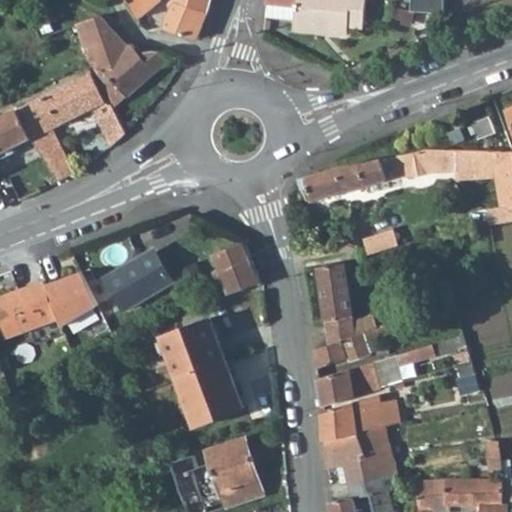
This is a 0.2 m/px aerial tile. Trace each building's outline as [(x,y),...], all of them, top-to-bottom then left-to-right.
[(129,0),(139,17),(159,0),(129,0)] [(179,8),(181,0),(163,0),(168,6),(179,8)] [(181,0),(179,8),(207,14),(209,8),(211,0),(181,0)] [(367,27),(369,0),(267,0),(265,16),(297,19),(296,27),(319,29),(320,25),(351,28),(351,25),(367,27)] [(414,0),(413,12),(447,15),(447,0),(414,0)] [(207,14),(179,8),(168,6),(170,11),(165,19),(164,27),(197,41),(206,17),(207,14)] [(99,14),(98,15),(78,22),(83,40),(85,45),(116,33),(99,14)] [(351,28),(320,25),(319,29),(319,33),(350,36),(351,28)] [(142,85),(118,57),(130,46),(125,40),(120,45),(116,33),(85,45),(90,56),(92,62),(94,66),(95,66),(116,106),(127,96),(128,98),(142,85)] [(142,85),(153,75),(174,56),(156,51),(146,53),(143,56),(132,44),(130,46),(118,57),(142,85)] [(51,129),(93,108),(107,134),(112,131),(117,142),(120,139),(126,133),(111,103),(108,104),(104,101),(92,73),(18,109),(31,138),(60,182),(62,180),(71,175),(78,171),(51,129)] [(0,154),(31,138),(18,109),(0,117),(0,154)] [(498,131),(491,116),(475,123),(480,138),(498,131)] [(379,182),(390,179),(430,170),(511,169),(511,152),(472,149),(428,149),(335,166),(308,174),(314,197),(379,182)] [(302,179),(308,199),(314,197),(308,174),(302,179)] [(379,182),(381,189),(392,186),(390,179),(379,182)] [(511,203),(489,207),(492,223),(511,219),(511,203)] [(384,226),(366,233),(371,251),(390,245),(384,226)] [(219,269),(229,295),(260,283),(243,243),(213,255),(219,269)] [(143,253),(148,261),(163,252),(158,244),(143,253)] [(148,261),(143,253),(108,275),(128,309),(180,280),(163,252),(148,261)] [(347,262),(320,267),(331,345),(381,328),(392,324),(389,313),(377,318),(375,315),(356,320),(349,272),(354,270),(352,263),(348,263),(347,262)] [(60,316),(46,279),(0,296),(0,313),(8,335),(60,316)] [(437,320),(459,311),(457,302),(433,309),(437,320)] [(410,326),(411,328),(437,320),(433,309),(408,318),(410,326)] [(211,318),(163,336),(177,377),(227,358),(211,318)] [(408,318),(392,324),(381,328),(383,336),(410,326),(408,318)] [(383,336),(381,328),(331,345),(316,349),(317,368),(318,367),(345,358),(352,360),(387,347),(383,336)] [(398,351),(401,361),(460,344),(466,361),(474,359),(465,331),(398,351)] [(194,424),(245,406),(227,358),(177,377),(194,424)] [(380,385),(372,359),(321,377),(318,379),(323,405),(380,385)] [(456,364),(465,393),(482,389),(474,359),(466,361),(456,364)] [(382,396),(380,391),(322,412),(324,438),(324,439),(386,423),(402,413),(400,394),(382,396)] [(343,483),(396,468),(386,423),(324,439),(332,485),(332,486),(343,483)] [(199,452),(177,459),(181,470),(176,472),(188,511),(206,511),(265,494),(246,437),(208,449),(211,461),(203,463),(199,452)] [(503,472),(499,439),(488,440),(491,474),(503,472)] [(401,479),(396,468),(343,483),(348,498),(387,492),(399,486),(401,479)] [(502,477),(441,476),(416,480),(419,511),(433,511),(451,509),(451,504),(469,502),(470,510),(458,511),(457,511),(497,511),(497,501),(503,500),(502,477)] [(393,511),(387,492),(348,498),(335,500),(326,502),(328,511),(393,511)]
